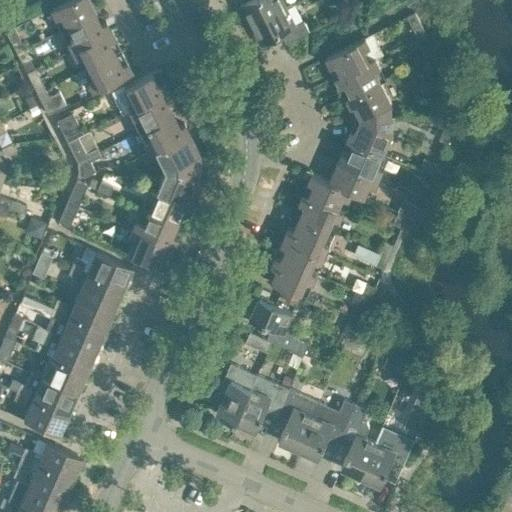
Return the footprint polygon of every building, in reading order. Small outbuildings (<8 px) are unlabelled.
[(94,11),(88,0),(63,0),(49,7),(60,28),(94,11)] [(251,23),(286,5),(283,0),(249,0),(241,4),(251,23)] [(295,24),(286,5),(251,23),(261,43),(281,32),(286,42),(288,41),(310,30),(304,19),(295,24)] [(70,49),(110,28),(106,20),(100,22),(94,11),(60,28),(70,49)] [(426,32),(422,22),(416,11),(408,15),(418,35),(426,32)] [(86,66),(120,49),(110,28),(70,49),(75,58),(80,55),(86,66)] [(336,77),(376,57),(375,56),(383,52),(372,32),(326,56),(336,77)] [(18,36),(10,39),(16,51),(23,47),(18,36)] [(436,52),(431,41),(423,45),(428,56),(436,52)] [(29,58),(23,47),(16,51),(22,62),(29,58)] [(131,70),(120,49),(86,66),(92,78),(86,80),(91,90),(131,70)] [(442,63),(436,52),(428,56),(434,67),(442,63)] [(380,66),(376,57),(336,77),(341,86),(346,83),(351,94),(352,94),(381,80),(375,68),(380,66)] [(128,109),(168,89),(157,69),(123,86),(129,98),(124,101),(128,109)] [(38,76),(31,80),(36,91),(44,88),(38,76)] [(392,101),(381,80),(352,94),(351,94),(346,96),(357,117),(387,116),(387,104),(392,101)] [(49,97),(44,88),(36,91),(47,112),(66,103),(60,91),(49,97)] [(172,99),(168,89),(128,109),(132,118),(138,116),(143,127),(173,112),(167,101),(172,99)] [(72,111),(65,115),(56,119),(67,140),(83,132),(72,111)] [(148,150),(188,130),(184,121),(178,124),(173,112),(143,127),(138,130),(144,141),(148,150)] [(388,128),(387,116),(357,117),(348,138),(353,141),(354,140),(383,153),(393,130),(388,128)] [(83,132),(67,140),(77,161),(98,150),(96,146),(97,146),(89,129),(83,132)] [(199,166),(199,152),(188,130),(148,150),(140,154),(144,161),(158,156),(164,167),(199,166)] [(354,140),(353,141),(349,152),(343,149),(339,158),(380,176),(384,166),(378,164),(383,153),(354,140)] [(11,142),(1,147),(5,156),(15,150),(11,142)] [(100,155),(98,150),(77,161),(78,173),(84,175),(95,169),(90,159),(100,155)] [(380,176),(339,158),(330,179),(353,189),(353,190),(365,195),(370,182),(376,185),(380,176)] [(440,177),(445,165),(437,162),(432,174),(440,177)] [(200,182),(199,166),(164,167),(159,179),(145,174),(142,182),(149,185),(191,203),(200,182)] [(349,198),(353,190),(353,189),(330,179),(313,171),(304,192),(339,208),(339,206),(344,196),(349,198)] [(435,189),(440,177),(432,174),(427,185),(435,189)] [(78,204),(87,183),(76,178),(66,199),(78,204)] [(100,179),(97,187),(109,192),(112,184),(100,179)] [(191,203),(149,185),(145,194),(140,206),(176,222),(181,210),(186,213),(191,203)] [(340,219),(344,210),(345,209),(339,206),(339,208),(304,192),(299,202),(305,204),(300,216),(329,229),(335,216),(340,219)] [(0,194),(0,203),(8,206),(8,207),(24,212),(27,204),(11,198),(0,194)] [(69,225),(78,204),(66,199),(57,220),(69,225)] [(0,213),(5,215),(8,207),(8,206),(0,203),(0,213)] [(421,219),(426,207),(418,204),(413,215),(421,219)] [(176,222),(140,206),(135,218),(131,227),(172,245),(176,236),(171,234),(176,222)] [(402,225),(407,213),(399,210),(394,221),(402,225)] [(324,240),(329,229),(300,216),(295,227),(289,225),(285,234),(326,252),(330,242),(324,240)] [(172,245),(131,227),(127,236),(133,238),(128,251),(162,267),(172,245)] [(322,260),(326,252),(285,234),(275,255),(311,270),(311,269),(316,258),(322,260)] [(389,255),(394,243),(386,240),(381,251),(389,255)] [(126,269),(128,263),(97,249),(87,270),(123,286),(129,271),(126,269)] [(384,266),(389,255),(381,251),(376,263),(384,266)] [(41,253),(33,272),(42,276),(50,256),(41,253)] [(75,255),(71,263),(82,268),(86,260),(75,255)] [(313,282),(317,273),(317,271),(311,269),(311,270),(275,255),(271,264),(277,266),(271,279),(301,292),(307,279),(313,282)] [(79,277),(82,268),(71,263),(67,272),(79,277)] [(123,286),(87,270),(78,291),(110,305),(112,299),(116,301),(123,286)] [(371,296),(376,285),(368,282),(363,293),(371,296)] [(107,311),(110,305),(78,291),(69,312),(104,328),(111,312),(107,311)] [(366,308),(371,296),(363,293),(358,304),(366,308)] [(295,311),(259,296),(250,316),(272,326),(267,337),(273,339),(304,353),(309,341),(298,337),(300,332),(298,326),(290,323),(295,311)] [(57,297),(53,305),(64,310),(68,302),(57,297)] [(60,318),(64,310),(53,305),(49,314),(60,318)] [(97,343),(104,328),(69,312),(59,333),(91,347),(94,341),(97,343)] [(273,339),(267,337),(250,329),(246,340),(268,350),(273,339)] [(91,347),(59,333),(50,354),(86,369),(92,354),(89,353),(91,347)] [(38,339),(35,347),(46,352),(49,343),(38,339)] [(388,352),(384,361),(393,365),(397,356),(388,352)] [(86,369),(50,354),(41,375),(73,388),(75,383),(79,385),(86,369)] [(237,420),(258,373),(231,361),(218,391),(220,397),(223,398),(217,412),(237,420)] [(41,375),(31,370),(25,383),(31,385),(28,394),(32,396),(67,411),(74,396),(70,394),(73,388),(41,375)] [(277,412),(289,386),(258,373),(237,420),(257,429),(266,407),(277,412)] [(285,375),(281,383),(289,386),(293,378),(285,375)] [(13,377),(9,386),(17,389),(28,394),(31,385),(26,383),(20,380),(13,377)] [(299,447),(320,400),(289,386),(277,412),(289,417),(279,439),(299,447)] [(28,394),(17,389),(13,397),(24,402),(28,394)] [(67,411),(32,396),(23,417),(54,431),(57,424),(61,426),(67,411)] [(340,439),(356,402),(345,397),(340,409),(320,400),(299,447),(319,456),(329,435),(340,439)] [(367,407),(356,402),(340,439),(351,444),(341,466),(361,474),(376,440),(366,435),(370,426),(367,420),(363,419),(367,407)] [(413,406),(406,423),(419,429),(426,412),(413,406)] [(376,440),(361,474),(382,483),(391,462),(402,467),(414,440),(383,426),(376,440)] [(75,459),(78,453),(46,439),(37,461),(72,477),(79,461),(75,459)] [(11,450),(21,454),(32,459),(36,451),(15,442),(11,450)] [(29,467),(32,459),(21,454),(17,462),(29,467)] [(72,477),(37,461),(28,482),(59,495),(62,490),(66,492),(72,477)] [(57,501),(59,495),(28,482),(19,503),(39,511),(56,511),(61,503),(57,501)] [(0,504),(11,509),(15,501),(3,496),(0,503),(0,504)] [(39,511),(19,503),(14,511),(39,511)]
